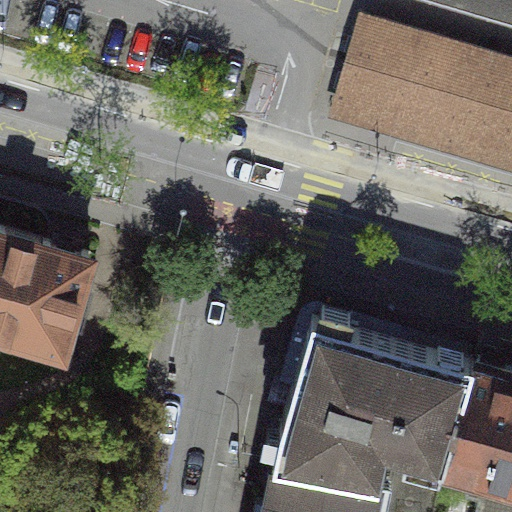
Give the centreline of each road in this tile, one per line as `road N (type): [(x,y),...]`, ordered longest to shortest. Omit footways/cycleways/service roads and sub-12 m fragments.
road 1 (residential): [(260,157),(225,246),(173,511)]
road 2 (primary): [(0,82),(260,157)]
road 3 (primary): [(511,231),(260,157)]
